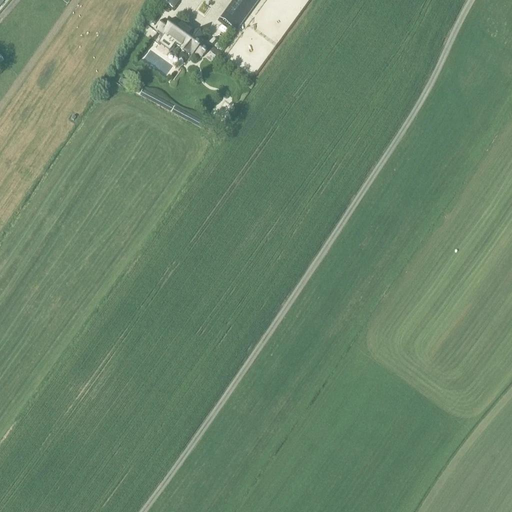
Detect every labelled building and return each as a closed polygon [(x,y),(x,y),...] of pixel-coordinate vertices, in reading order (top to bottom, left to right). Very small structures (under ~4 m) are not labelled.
[(161,0),(173,9),(179,0),(161,0)] [(236,0),(222,20),(237,31),(258,0),(236,0)] [(165,21),(158,31),(164,36),(163,38),(174,46),(175,44),(182,49),(181,51),(189,57),(191,54),(192,56),(194,53),(201,58),(208,48),(201,44),(203,41),(201,40),(202,39),(195,33),(194,34),(175,21),(172,26),(165,21)] [(214,89),(221,80),(216,76),(209,86),(214,89)] [(220,101),(231,90),(222,81),(211,93),(220,101)] [(207,125),(215,111),(193,98),(185,112),(207,125)]
